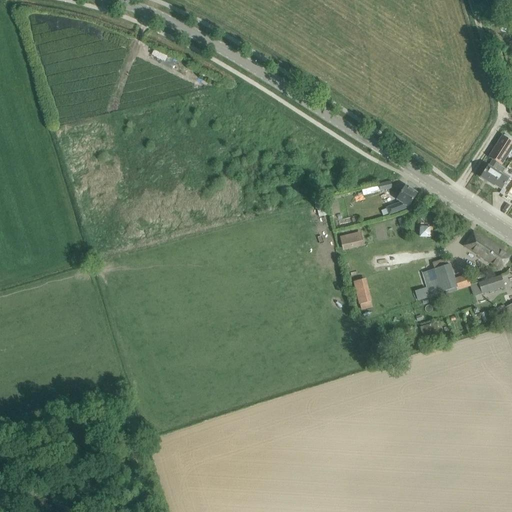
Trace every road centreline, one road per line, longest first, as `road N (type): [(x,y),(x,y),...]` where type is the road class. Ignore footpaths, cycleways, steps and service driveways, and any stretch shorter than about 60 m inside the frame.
road 1 (tertiary): [(116,0),(203,37),(511,235)]
road 2 (track): [(458,186),(501,113),(466,0)]
